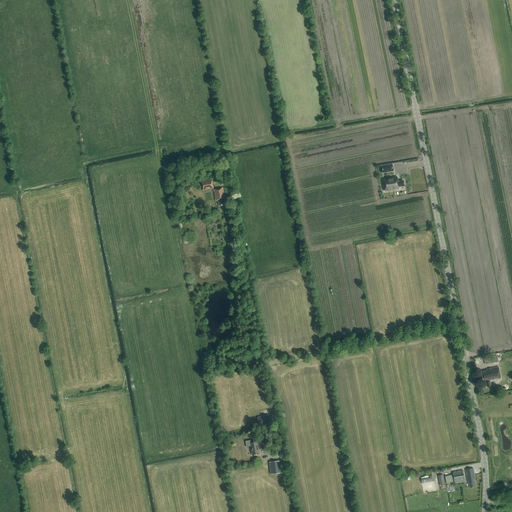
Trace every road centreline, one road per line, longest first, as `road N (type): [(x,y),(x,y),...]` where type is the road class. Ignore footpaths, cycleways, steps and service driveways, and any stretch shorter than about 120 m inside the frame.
road 1 (tertiary): [(485,511),(482,442),(393,0)]
road 2 (track): [(458,323),(269,362),(230,185)]
